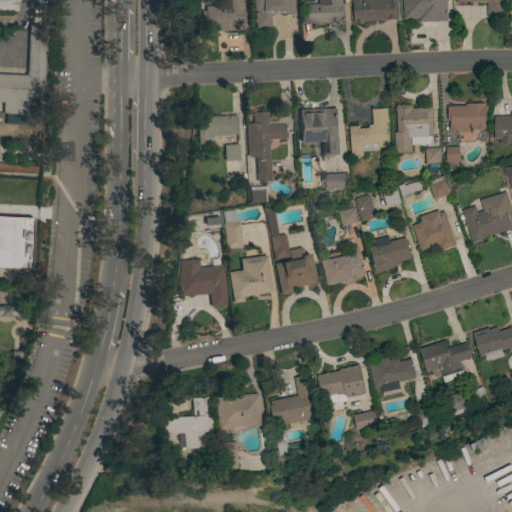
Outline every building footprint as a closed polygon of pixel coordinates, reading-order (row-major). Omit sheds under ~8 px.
[(241,0),(243,27),(241,27),(241,30),(217,31),(217,27),(201,27),(200,11),(204,11),(204,6),(218,6),(218,2),(226,1),(225,0),(241,0)] [(252,0),(292,0),(292,5),(293,5),(293,9),(292,9),(293,14),(284,15),(284,13),(268,14),(268,28),(253,28),(253,22),(252,22),(252,19),(253,19),(253,13),(255,13),(255,10),(253,10),(252,0)] [(341,0),(341,4),(343,4),(344,25),(330,25),(329,23),(322,23),(322,25),(302,26),(301,4),(317,4),(317,0),(341,0)] [(397,0),(398,20),(361,21),(361,24),(353,24),(352,2),(351,2),(350,0),(397,0)] [(445,0),(447,21),(415,22),(415,17),(403,17),(402,0),(445,0)] [(498,0),(499,5),(502,4),(503,17),(487,17),(486,2),(471,2),(471,1),(465,1),(465,3),(456,3),(456,0),(498,0)] [(28,24),(46,25),(44,75),(42,76),(40,115),(1,113),(2,102),(0,102),(0,74),(25,75),(28,24)] [(465,106),(464,104),(469,104),(469,103),(480,103),(480,104),(484,103),(485,129),(474,129),(474,127),(469,127),(469,132),(456,133),(456,130),(449,130),(449,125),(449,121),(447,121),(447,106),(465,106)] [(432,136),(409,137),(410,152),(394,153),(393,132),(397,132),(395,106),(411,105),(411,109),(431,108),(432,136)] [(321,154),(321,142),(299,143),(297,110),(336,108),(338,154),(333,154),(333,157),(324,157),(324,154),(321,154)] [(348,130),(368,128),(368,125),(372,125),(371,109),(386,108),(387,123),(385,123),(386,133),(387,133),(389,146),(378,147),(378,150),(361,152),(362,156),(351,157),(348,130)] [(251,113),(266,112),(267,125),(285,124),(286,139),(267,140),(269,181),(255,182),(254,156),(247,157),(245,124),(252,123),(251,113)] [(511,144),(499,144),(499,139),(493,139),(493,116),(511,116),(511,112),(511,144)] [(208,136),(208,144),(197,144),(195,117),(235,115),(236,135),(208,136)] [(238,160),(223,161),(222,145),(237,144),(238,160)] [(459,146),(459,161),(446,162),(445,147),(459,146)] [(439,147),(440,163),(425,164),(424,148),(439,147)] [(511,189),(510,190),(503,168),(511,166),(511,189)] [(324,189),(324,174),(347,173),(348,188),(332,189),(324,189)] [(448,194),(433,200),(428,185),(431,184),(430,181),(440,177),(441,180),(443,179),(448,194)] [(401,196),(397,186),(403,183),(404,185),(414,181),(414,182),(417,181),(420,190),(401,196)] [(249,203),(248,187),(264,186),(265,202),(249,203)] [(382,192),(396,189),(400,203),(385,207),(382,192)] [(511,213),(511,229),(504,232),(503,231),(486,236),(487,238),(481,240),(481,241),(472,244),(461,210),(474,206),(476,213),(483,211),(479,200),(505,192),(511,213)] [(375,217),(360,222),(354,199),(355,199),(355,198),(367,195),(367,196),(369,195),(375,217)] [(357,222),(341,227),(337,211),(354,207),(357,222)] [(240,248),(224,249),(221,210),(234,209),(235,222),(238,221),(240,248)] [(273,264),(288,260),(286,252),(272,255),(268,237),(270,237),(269,234),(268,234),(264,210),(272,209),(276,235),(284,234),(287,250),(301,247),(303,258),(310,256),(315,283),(290,288),(291,293),(279,295),(273,264)] [(455,245),(440,250),(438,245),(420,251),(411,225),(421,222),(419,216),(437,210),(438,213),(443,211),(455,245)] [(0,216),(32,218),(29,270),(0,268),(0,216)] [(398,262),(399,264),(392,266),(393,268),(374,273),(372,265),(373,265),(369,247),(374,245),(372,240),(387,236),(389,241),(405,237),(410,259),(398,262)] [(321,261),(322,261),(321,260),(327,259),(326,253),(341,249),(342,252),(350,250),(350,248),(355,246),(358,248),(364,274),(352,277),(353,281),(345,283),(344,281),(326,285),(321,261)] [(227,272),(240,270),(238,259),(265,255),(271,292),(241,297),(242,301),(231,303),(227,272)] [(225,306),(209,307),(207,294),(176,296),(173,261),(197,259),(198,267),(221,265),(225,306)] [(0,304),(11,305),(11,306),(18,307),(24,314),(18,319),(14,315),(10,315),(10,316),(0,315),(0,304)] [(511,347),(500,351),(502,355),(485,360),(484,355),(479,357),(471,333),(487,328),(487,329),(496,327),(498,331),(510,327),(511,333),(511,347)] [(443,341),(446,349),(466,342),(471,358),(459,362),(463,376),(443,382),(438,368),(425,372),(418,349),(443,341)] [(367,362),(386,357),(387,360),(397,358),(398,362),(410,359),(414,378),(398,382),(400,392),(382,396),(380,386),(373,388),(367,362)] [(363,392),(344,396),(344,394),(321,399),(316,375),(339,370),(338,369),(357,365),(363,392)] [(297,395),(293,378),(309,374),(314,397),(308,398),(312,419),(273,426),(268,401),(297,395)] [(467,405),(463,392),(481,386),(485,399),(467,405)] [(258,425),(231,426),(231,429),(216,430),(214,392),(235,391),(235,394),(257,393),(258,425)] [(466,407),(464,407),(466,411),(454,416),(453,411),(450,411),(446,399),(461,394),(466,407)] [(191,416),(190,398),(210,397),(212,432),(202,432),(202,434),(200,434),(200,440),(202,440),(203,447),(182,449),(181,433),(162,434),(161,418),(191,416)] [(413,405),(428,401),(432,415),(430,416),(433,424),(421,427),(418,420),(417,420),(413,405)] [(352,415),(373,410),(374,414),(381,412),(383,421),(394,418),(397,427),(385,430),(382,421),(376,422),(377,424),(355,430),(352,415)] [(283,438),(282,439),(283,444),(284,443),(288,461),(275,463),(273,451),(277,450),(277,447),(274,448),(270,429),(281,426),(283,438)] [(235,466),(216,467),(215,443),(234,442),(235,466)]
